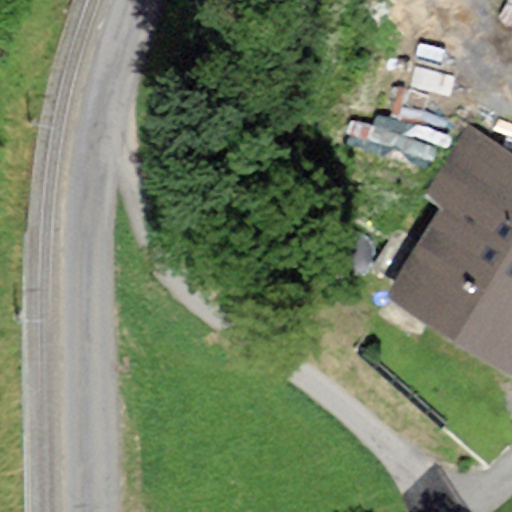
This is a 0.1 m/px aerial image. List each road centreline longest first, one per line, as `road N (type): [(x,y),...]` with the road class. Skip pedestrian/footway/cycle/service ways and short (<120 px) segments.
road 1 (residential): [(442,511),(407,457),(178,275),(143,221),(101,98)]
road 2 (tertiary): [(101,98),(88,259),(90,511)]
